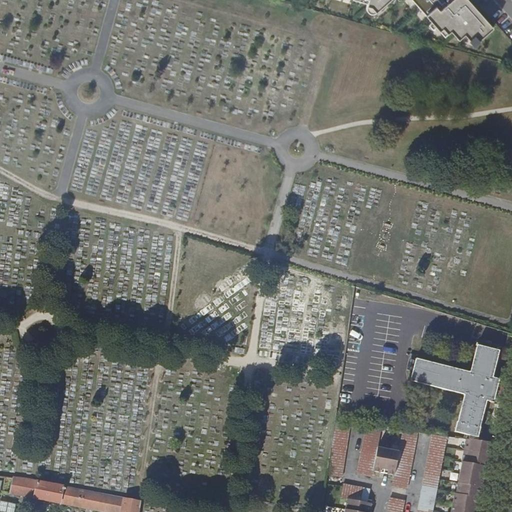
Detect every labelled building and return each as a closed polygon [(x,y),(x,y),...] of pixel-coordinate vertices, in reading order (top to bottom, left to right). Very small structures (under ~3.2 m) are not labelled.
[(374,0),(378,4),(383,0),(420,0),(442,25),(445,22),(451,28),(453,26),(463,34),(468,29),(480,40),(498,24),(475,0),(448,0),(443,5),(440,3),(441,0),(374,0)] [(500,352),(477,345),(470,373),(416,359),(410,381),(464,396),(455,432),(477,438),(486,402),(493,404),(499,380),(493,379),(500,352)] [(352,423),(335,420),(326,477),(342,480),(352,423)] [(404,432),(404,433),(401,451),(379,448),(383,429),(369,426),(359,476),(373,479),(375,475),(396,479),(394,489),(408,492),(418,439),(419,435),(404,432)] [(434,511),(446,446),(447,440),(432,437),(431,445),(417,511),(434,511)] [(470,511),(483,447),(483,445),(476,444),(466,443),(466,445),(462,466),(463,466),(457,498),(455,497),(452,511),(470,511)] [(488,472),(493,447),(483,447),(470,511),(476,511),(478,503),(480,503),(486,472),(488,472)] [(138,511),(140,502),(14,478),(12,493),(106,511),(138,511)] [(370,511),(372,505),(362,504),(364,491),(343,487),(340,500),(348,501),(345,511),(370,511)] [(16,511),(18,504),(0,500),(0,503),(0,511),(16,511)] [(403,511),(405,504),(391,502),(388,511),(403,511)]
